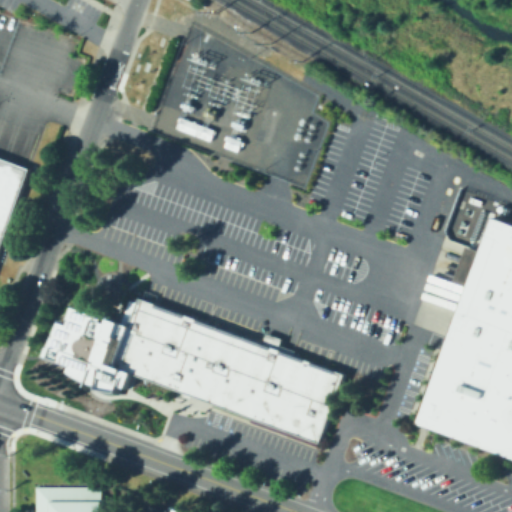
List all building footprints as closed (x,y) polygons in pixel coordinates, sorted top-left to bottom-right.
[(184,101),(192,104),(190,110),(177,105),(179,99),(184,101)] [(214,118),(202,114),(204,109),(205,109),(207,106),(211,107),(209,111),(212,112),(213,108),(216,109),(214,118)] [(214,129),(210,140),(175,127),(179,116),(214,129)] [(0,252),(30,168),(0,156),(0,252)] [(493,216),(511,223),(511,458),(416,423),(467,285),(453,280),(466,246),(480,251),(493,216)] [(140,298),(344,373),(319,442),(131,372),(126,388),(120,386),(117,393),(97,389),(98,385),(87,382),(76,377),(68,371),(70,366),(44,356),(47,346),(49,346),(59,319),(68,322),(69,319),(68,319),(73,306),(103,317),(102,322),(108,324),(110,318),(119,322),(122,314),(124,315),(130,300),(138,303),(140,298)] [(98,488),(98,511),(34,511),(34,488),(98,488)] [(164,509),(162,511),(141,511),(145,502),(164,509)]
